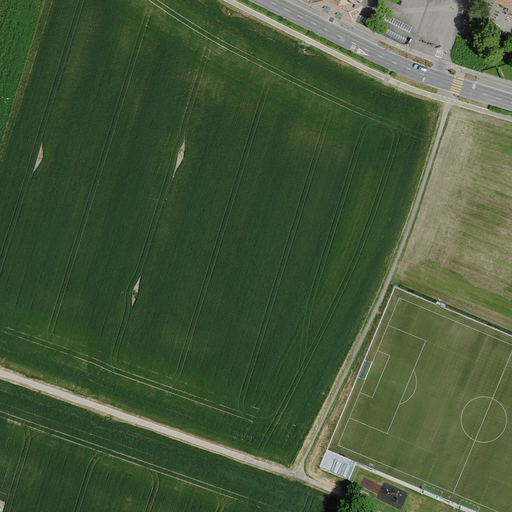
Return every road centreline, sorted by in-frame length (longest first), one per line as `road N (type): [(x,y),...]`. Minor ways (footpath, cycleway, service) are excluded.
road 1 (track): [(0,372),(296,475)]
road 2 (tertiary): [(267,0),(386,59),(511,103)]
